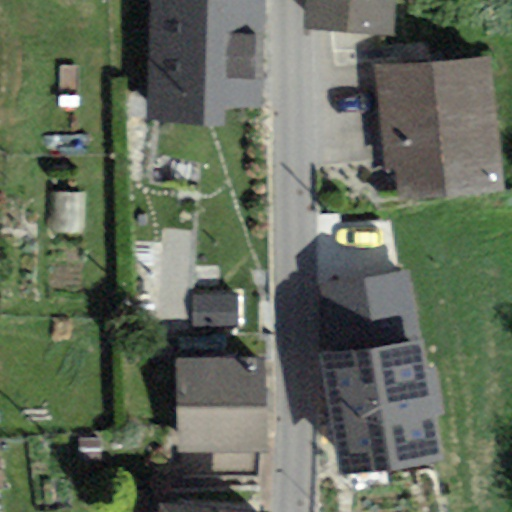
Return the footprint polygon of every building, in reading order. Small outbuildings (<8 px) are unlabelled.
[(223,106),(261,107),(263,0),(149,0),(146,123),(222,125),(223,106)] [(304,0),(303,29),(391,35),(393,0),(304,0)] [(396,171),(399,203),(502,194),(490,55),(375,65),(384,172),(396,171)] [(330,355),(420,342),(407,273),(317,286),(330,355)] [(234,294),(191,296),(193,332),(236,330),(234,294)] [(340,476),(442,461),(420,342),(330,355),(317,356),(340,476)] [(265,357),(174,359),(177,454),(267,452),(265,357)]
